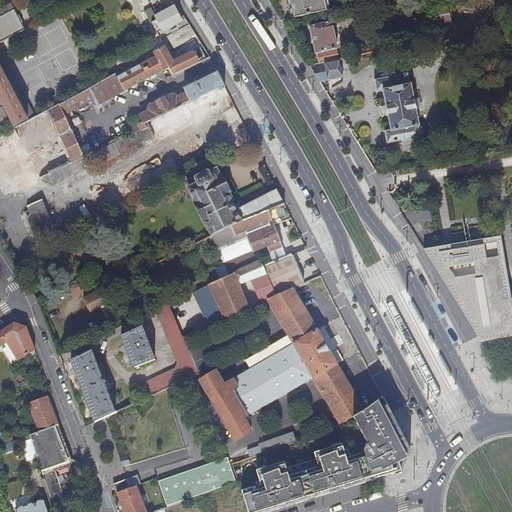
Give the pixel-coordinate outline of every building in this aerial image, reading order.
[(270,0),(283,21),(327,11),(324,0),(270,0)] [(150,9),(144,12),(151,24),(152,23),(156,31),(161,28),(163,31),(185,19),(179,9),(176,11),(174,7),(155,17),(150,9)] [(0,100),(14,127),(27,120),(0,69),(0,43),(24,31),(13,11),(0,17),(0,100)] [(316,53),(319,65),(335,61),(338,60),(336,49),(337,49),(331,22),(309,27),(315,54),(316,53)] [(124,92),(168,69),(171,75),(199,63),(193,52),(175,61),(172,60),(165,47),(154,53),(156,58),(117,78),(124,92)] [(336,66),(335,61),(319,65),(317,65),(318,70),(336,66)] [(144,124),(219,87),(220,90),(221,89),(225,87),(217,73),(183,88),(184,89),(181,91),(182,92),(179,94),(181,96),(176,98),(174,94),(164,99),(164,98),(156,102),(157,103),(148,107),(147,110),(148,112),(140,116),(144,124)] [(407,73),(375,80),(377,92),(383,91),(391,130),(385,131),(387,144),(420,137),(418,126),(419,126),(416,110),(414,100),(411,84),(410,84),(407,73)] [(39,178),(79,159),(99,150),(97,144),(90,148),(87,143),(79,147),(64,115),(79,107),(109,94),(124,93),(124,92),(117,78),(115,74),(101,82),(77,96),(54,108),(13,129),(13,130),(39,178)] [(152,133),(166,127),(167,129),(192,116),(190,112),(223,94),(221,89),(220,90),(219,87),(144,124),(146,128),(115,143),(119,153),(154,136),(152,133)] [(211,152),(243,150),(254,145),(245,127),(220,142),(221,143),(209,149),(211,152)] [(106,214),(179,169),(172,158),(99,202),(106,214)] [(31,194),(74,174),(71,167),(81,162),(79,159),(39,178),(26,185),(31,194)] [(212,235),(231,227),(268,212),(284,205),(277,190),(235,210),(226,194),(228,193),(220,176),(218,177),(216,171),(208,174),(204,174),(198,177),(197,178),(196,180),(198,184),(189,189),(195,203),(203,220),(204,219),(212,235)] [(189,189),(198,184),(196,180),(197,178),(186,183),(189,189)] [(37,201),(23,209),(26,213),(42,240),(44,239),(55,232),(37,201)] [(280,241),(274,225),(270,227),(268,223),(272,221),(268,212),(231,227),(234,237),(246,232),(248,237),(246,237),(253,252),(253,253),(267,247),(269,253),(282,247),(280,241)] [(37,243),(42,240),(26,213),(21,216),(37,243)] [(272,221),(268,223),(270,227),(274,225),(281,222),(279,218),(272,221)] [(231,227),(212,235),(215,246),(236,240),(234,237),(231,227)] [(50,249),(61,242),(55,232),(44,239),(50,249)] [(421,248),(430,262),(435,261),(433,251),(498,239),(498,235),(421,248)] [(511,330),(511,297),(508,298),(505,281),(498,239),(433,251),(435,261),(430,262),(476,336),(511,330)] [(223,264),(229,276),(233,274),(257,262),(253,253),(253,252),(223,264)] [(276,296),(293,289),(304,284),(291,255),(263,265),(266,274),(276,296)] [(209,326),(249,308),(239,284),(266,274),(263,265),(260,260),(257,262),(233,274),(229,276),(193,293),(209,326)] [(81,292),(85,288),(80,280),(76,282),(81,292)] [(73,297),(81,293),(81,292),(76,282),(67,286),(73,297)] [(244,420),(313,379),(340,424),(343,423),(359,414),(364,411),(337,365),(343,361),(339,353),(332,357),(321,338),(328,335),(323,327),(317,331),(293,289),(276,296),(267,300),(288,335),(245,360),(250,370),(223,385),(215,372),(200,381),(236,442),(251,433),(244,420)] [(90,313),(109,303),(102,290),(83,299),(90,313)] [(140,385),(145,399),(166,389),(198,374),(196,371),(191,357),(188,352),(183,338),(169,305),(156,311),(180,367),(140,385)] [(13,324),(0,332),(0,345),(4,343),(7,342),(18,360),(35,350),(25,328),(13,324)] [(133,369),(155,360),(149,346),(152,345),(152,343),(151,340),(149,340),(147,340),(142,327),(121,337),(133,369)] [(511,330),(476,336),(479,341),(511,334),(511,330)] [(7,342),(4,343),(6,347),(3,349),(11,363),(18,360),(7,342)] [(200,347),(188,352),(191,357),(196,371),(206,366),(203,358),(205,357),(200,347)] [(105,418),(116,413),(111,400),(115,399),(113,394),(109,395),(104,383),(106,383),(105,380),(103,381),(99,370),(103,368),(101,363),(97,364),(92,352),(71,361),(95,423),(105,418)] [(40,433),(58,426),(47,397),(28,405),(40,433)] [(410,452),(383,397),(364,411),(359,414),(343,423),(353,443),(354,448),(343,451),(341,445),(317,453),(319,459),(286,470),(283,463),(259,471),(264,485),(242,492),(247,511),(268,511),(402,470),(399,463),(410,452)] [(42,472),(72,461),(58,426),(40,433),(30,436),(42,472)] [(263,454),(297,442),(293,432),(259,444),(263,454)] [(166,508),(239,483),(232,463),(231,459),(158,484),(166,508)] [(60,510),(58,502),(65,500),(56,475),(44,478),(55,511),(60,510)] [(146,511),(137,487),(132,489),(117,494),(124,511),(146,511)] [(48,511),(45,501),(16,510),(16,511),(48,511)]
